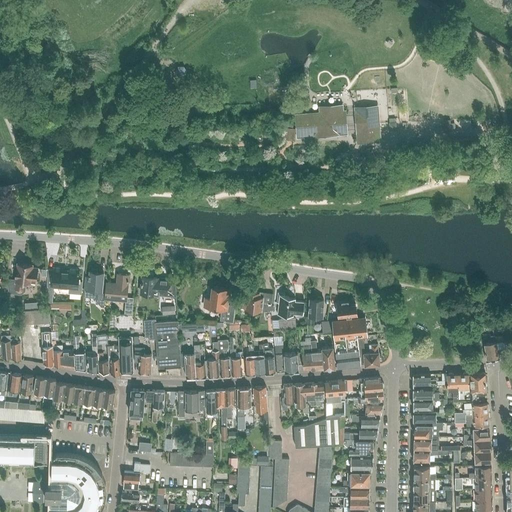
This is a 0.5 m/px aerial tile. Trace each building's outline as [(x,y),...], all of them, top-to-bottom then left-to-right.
[(324,115),(298,116),(299,134),(345,131),(344,113),(340,113),(339,105),(323,106),(324,115)] [(378,140),(376,106),(357,107),(359,141),(378,140)] [(443,131),(451,131),(451,119),(442,120),(443,131)] [(405,132),(404,122),(395,122),(395,133),(405,132)] [(295,129),(285,127),(284,138),(294,140),(295,129)] [(2,291),(8,292),(8,282),(3,282),(4,275),(1,274),(2,261),(0,260),(0,286),(2,287),(2,291)] [(22,293),(25,291),(26,283),(31,283),(31,282),(37,282),(38,274),(35,274),(37,265),(18,263),(15,280),(14,280),(14,279),(8,278),(8,282),(8,292),(22,293)] [(81,292),(82,281),(79,281),(79,271),(78,271),(78,269),(70,268),(70,270),(62,270),(62,268),(53,267),(53,269),(46,269),(47,286),(48,286),(49,303),(53,303),(54,286),(71,288),(70,292),(81,292)] [(104,307),(105,299),(106,293),(102,292),(102,291),(104,272),(97,271),(97,269),(92,269),(92,270),(90,270),(89,276),(86,276),(85,288),(85,297),(96,298),(96,300),(101,306),(104,307)] [(175,278),(153,277),(153,275),(152,273),(151,273),(149,273),(148,273),(146,274),(146,276),(143,275),(141,293),(176,296),(175,278)] [(126,301),(124,314),(132,314),(134,298),(127,297),(129,275),(118,274),(117,283),(107,282),(106,293),(105,299),(126,301)] [(206,303),(206,305),(208,306),(209,306),(209,307),(222,309),(220,320),(233,321),(235,305),(228,304),(230,288),(212,286),(211,298),(209,298),(207,299),(206,301),(206,303)] [(243,291),(241,307),(244,307),(244,308),(261,311),(259,322),(264,323),(264,311),(269,311),(269,310),(273,310),(274,305),(272,305),(273,293),(259,291),(257,291),(256,289),(251,288),(250,290),(248,290),(248,291),(243,291)] [(278,292),(277,302),(279,302),(278,313),(285,314),(285,318),(279,318),(280,327),(296,326),(295,318),(292,318),(291,316),(294,316),(294,314),(304,315),(305,301),(295,300),(296,297),(289,296),(289,295),(285,294),(285,293),(278,292)] [(309,316),(306,316),(306,317),(307,324),(314,324),(314,317),(323,318),(324,299),(310,298),(309,316)] [(337,302),(339,319),(357,317),(356,303),(349,304),(349,301),(337,302)] [(51,322),(49,308),(19,310),(21,323),(51,322)] [(357,317),(339,319),(332,320),(333,333),(334,340),(337,367),(361,365),(360,363),(358,337),(363,336),(367,335),(365,316),(357,317)] [(156,319),(144,319),(145,336),(147,336),(149,338),(157,337),(156,321),(156,319)] [(177,321),(177,320),(156,321),(157,337),(159,370),(167,369),(166,367),(185,366),(184,352),(180,353),(179,336),(178,330),(178,323),(177,321)] [(239,327),(240,327),(239,321),(229,322),(230,329),(240,328),(239,327)] [(95,329),(95,333),(92,333),(92,337),(92,354),(87,354),(88,369),(98,371),(98,352),(97,343),(97,336),(97,334),(97,333),(97,329),(95,329)] [(22,359),(20,341),(18,342),(17,337),(15,337),(14,330),(10,330),(11,335),(12,358),(22,359)] [(53,349),(53,345),(52,330),(41,331),(43,346),(44,363),(54,364),(53,349)] [(502,333),(496,334),(499,357),(510,355),(506,338),(503,338),(502,333)] [(103,334),(97,334),(97,336),(97,343),(103,343),(108,342),(108,334),(103,334)] [(301,345),(301,351),(303,364),(304,369),(314,368),(311,340),(310,334),(308,334),(305,334),(306,345),(301,345)] [(499,357),(496,334),(490,336),(490,341),(484,342),(486,358),(487,360),(499,357)] [(11,358),(9,339),(9,335),(1,335),(3,357),(11,358)] [(133,372),(132,361),(133,352),(132,336),(119,336),(119,344),(120,352),(120,371),(133,372)] [(365,351),(363,336),(358,337),(360,363),(365,363),(365,365),(380,364),(379,351),(378,343),(369,344),(370,351),(365,351)] [(73,337),(74,349),(76,368),(86,369),(85,351),(78,351),(78,346),(79,346),(79,337),(78,338),(78,337),(73,337)] [(207,361),(209,375),(221,374),(222,374),(219,339),(218,339),(218,341),(213,341),(213,350),(212,350),(212,358),(207,358),(207,361)] [(228,339),(219,339),(222,374),(233,374),(231,356),(230,356),(225,356),(225,354),(228,348),(229,348),(228,339)] [(236,352),(236,348),(234,348),(233,340),(230,341),(231,356),(233,374),(243,373),(241,351),(236,352)] [(325,367),(322,350),(317,350),(316,340),(311,340),(314,368),(325,367)] [(274,355),(274,347),(269,347),(269,342),(263,343),(263,344),(265,372),(275,371),(274,355)] [(30,343),(31,353),(39,353),(39,343),(30,343)] [(249,351),(249,356),(244,357),(245,373),(255,372),(254,350),(253,345),(252,343),(249,343),(249,346),(249,351)] [(53,345),(53,349),(54,364),(76,368),(74,349),(63,349),(63,344),(53,345)] [(120,373),(120,371),(120,352),(119,344),(108,345),(109,358),(110,360),(111,372),(120,373)] [(196,376),(209,375),(207,361),(205,361),(205,360),(200,360),(200,344),(194,344),(194,351),(194,353),(196,376)] [(255,372),(265,372),(263,344),(259,344),(260,350),(254,350),(255,372)] [(284,353),(284,345),(275,346),(277,371),(299,370),(299,364),(303,364),(301,351),(298,352),(284,353)] [(322,346),(322,350),(325,367),(336,367),(333,345),(322,346)] [(191,348),(188,348),(185,350),(185,352),(185,360),(187,376),(196,376),(194,353),(194,351),(193,349),(191,348)] [(104,352),(98,352),(98,371),(109,372),(108,359),(104,360),(104,352)] [(140,353),(133,352),(132,361),(139,362),(139,371),(145,372),(146,373),(148,373),(149,372),(151,372),(152,354),(140,353)] [(9,372),(0,370),(0,387),(1,388),(1,394),(6,395),(9,372)] [(471,372),(472,390),(472,402),(479,402),(478,389),(486,388),(485,381),(486,380),(486,374),(485,372),(471,372)] [(13,395),(14,390),(20,391),(22,374),(11,373),(9,394),(13,395)] [(413,385),(436,384),(447,384),(447,380),(436,380),(436,379),(431,379),(431,373),(413,374),(413,385)] [(453,399),(459,399),(458,383),(458,373),(447,373),(447,380),(447,384),(447,390),(453,390),(453,399)] [(458,373),(458,383),(459,399),(470,398),(469,373),(458,373)] [(23,374),(21,392),(21,397),(25,397),(26,393),(31,394),(34,375),(23,374)] [(34,392),(43,393),(46,377),(36,376),(34,392)] [(361,382),(361,390),(383,389),(382,380),(381,381),(380,376),(359,378),(359,382),(361,382)] [(53,395),(56,381),(56,379),(46,377),(43,393),(53,395)] [(326,404),(345,402),(345,399),(341,399),(341,393),(346,393),(345,379),(325,381),(326,394),(327,401),(326,401),(326,404)] [(66,383),(56,381),(53,395),(53,397),(63,398),(66,383)] [(320,404),(320,398),(325,397),(324,381),(314,382),(315,404),(320,404)] [(314,382),(305,383),(306,398),(310,398),(311,405),(315,404),(314,382)] [(76,384),(66,383),(63,398),(73,400),(76,384)] [(287,402),(294,402),(293,383),(284,384),(284,389),(285,398),(282,398),(283,409),(288,409),(287,402)] [(302,412),(303,424),(309,422),(309,416),(308,402),(306,402),(306,398),(305,383),(294,384),(296,406),(302,405),(303,411),(302,412)] [(83,402),(86,386),(76,384),(73,400),(83,402)] [(263,410),(264,420),(269,420),(268,410),(267,402),(266,389),(266,385),(253,386),(254,402),(261,402),(262,410),(263,410)] [(95,387),(86,386),(83,402),(93,403),(95,387)] [(238,406),(238,428),(245,428),(245,416),(244,416),(244,406),(251,406),(251,386),(237,387),(238,406)] [(93,403),(103,405),(105,389),(95,387),(93,403)] [(414,387),(414,398),(433,398),(433,399),(439,399),(439,392),(433,392),(433,387),(414,387)] [(140,389),(131,388),(130,413),(138,413),(138,418),(143,419),(145,389),(140,389)] [(226,389),(227,416),(227,425),(232,425),(232,416),(232,405),(236,405),(236,388),(226,389)] [(115,390),(105,389),(103,405),(113,406),(115,390)] [(146,401),(154,402),(153,410),(152,421),(157,421),(158,406),(164,407),(164,390),(147,389),(146,401)] [(218,415),(217,407),(217,389),(206,390),(207,411),(213,411),(213,416),(218,415)] [(217,407),(221,407),(222,416),(222,425),(222,438),(227,438),(227,425),(227,416),(226,389),(217,389),(217,407)] [(350,402),(360,401),(365,400),(382,399),(382,396),(383,396),(383,389),(361,390),(362,396),(361,396),(347,397),(347,401),(350,401),(350,402)] [(186,390),(178,390),(179,416),(185,415),(185,410),(189,410),(189,411),(200,411),(200,409),(205,408),(204,390),(198,390),(186,390)] [(433,399),(433,398),(414,398),(414,409),(433,409),(433,399)] [(365,401),(365,400),(360,401),(361,414),(380,413),(383,401),(365,401)] [(488,402),(479,402),(472,402),(472,403),(472,408),(463,409),(463,412),(464,412),(466,412),(466,414),(489,413),(488,402)] [(414,421),(416,422),(436,422),(436,412),(414,411),(414,421)] [(463,412),(460,412),(454,412),(455,420),(465,420),(464,412),(463,412)] [(467,425),(473,425),(489,424),(489,413),(466,414),(466,417),(467,425)] [(303,424),(294,425),(296,446),(320,445),(331,444),(330,414),(326,415),(326,417),(317,420),(309,422),(303,424)] [(352,414),(350,414),(348,414),(348,420),(357,420),(361,420),(361,426),(378,426),(380,415),(356,415),(356,414),(352,414)] [(415,423),(415,429),(413,430),(413,433),(415,434),(415,435),(432,436),(433,429),(443,429),(443,422),(436,422),(416,422),(415,423)] [(350,438),(352,439),(354,438),(354,437),(376,437),(378,426),(361,426),(359,426),(359,432),(350,432),(345,432),(345,439),(350,439),(350,438)] [(473,439),(490,438),(490,426),(473,427),(473,439)] [(0,461),(48,462),(48,437),(0,435),(0,461)] [(439,436),(432,436),(415,435),(415,437),(415,442),(412,443),(412,447),(414,448),(414,449),(431,449),(438,449),(439,436)] [(273,440),(273,438),(270,438),(270,446),(282,446),(282,440),(280,440),(273,440)] [(349,454),(351,454),(371,455),(371,452),(373,452),(373,439),(354,438),(352,439),(353,447),(349,447),(349,454)] [(490,438),(473,439),(468,439),(464,439),(464,445),(467,444),(468,444),(474,443),(474,451),(491,450),(490,438)] [(140,441),(139,449),(151,450),(152,442),(140,441)] [(333,453),(334,444),(331,444),(320,445),(319,451),(333,453)] [(448,449),(438,449),(431,449),(414,449),(414,454),(412,455),(412,459),(414,460),(414,461),(430,461),(430,454),(448,454),(448,449)] [(492,461),(491,450),(474,451),(475,462),(492,461)] [(101,511),(105,503),(107,493),(107,492),(106,483),(106,482),(102,473),(96,465),(88,458),(79,454),(78,454),(69,453),(57,452),(57,453),(53,457),(52,457),(51,485),(47,485),(49,482),(34,481),(33,501),(46,501),(46,497),(55,498),(54,507),(51,507),(50,511),(101,511)] [(183,452),(170,452),(170,465),(183,465),(183,452)] [(373,455),(371,455),(351,454),(351,468),(352,468),(369,468),(372,468),(374,455),(373,455)] [(257,464),(268,464),(269,455),(258,455),(257,457),(252,457),(252,463),(257,463),(257,464)] [(250,469),(251,458),(239,457),(238,469),(250,469)] [(124,470),(123,480),(124,480),(123,487),(125,488),(138,489),(138,488),(138,482),(139,482),(140,469),(144,470),(143,472),(150,472),(150,464),(135,462),(134,471),(124,470)] [(492,476),(491,465),(475,465),(475,472),(469,472),(469,477),(475,477),(492,476)] [(430,473),(430,466),(414,466),(414,477),(430,477),(430,478),(435,478),(436,478),(436,473),(430,473)] [(369,468),(352,468),(352,471),(351,471),(351,472),(348,472),(348,479),(344,479),(344,483),(350,484),(369,484),(370,471),(369,471),(369,468)] [(227,483),(235,483),(234,474),(227,475),(227,483)] [(492,476),(475,477),(475,488),(492,488),(492,476)] [(414,489),(430,489),(435,489),(435,478),(430,478),(430,477),(414,477),(414,489)] [(317,479),(316,485),(330,487),(331,480),(317,479)] [(339,491),(341,496),(350,496),(369,496),(369,486),(351,486),(350,491),(339,491)] [(167,511),(168,503),(164,503),(164,494),(164,488),(158,487),(158,493),(156,511),(167,511)] [(147,490),(140,489),(125,488),(124,490),(122,490),(121,500),(139,502),(139,501),(143,502),(143,504),(147,505),(147,502),(149,502),(149,497),(147,496),(147,498),(139,497),(140,494),(142,494),(142,493),(146,493),(147,490)] [(475,488),(476,500),(492,499),(492,488),(475,488)] [(436,489),(435,489),(430,489),(414,489),(414,500),(433,501),(436,501),(436,489)] [(273,507),(287,499),(288,492),(274,491),(273,507)] [(341,506),(344,506),(350,507),(369,507),(369,496),(350,496),(350,502),(341,502),(341,506)] [(476,500),(476,511),(492,511),(492,499),(476,500)] [(414,511),(429,511),(433,511),(433,501),(414,500),(414,511)] [(394,502),(393,511),(401,511),(402,502),(394,502)] [(130,504),(121,503),(119,511),(128,511),(129,509),(130,504)]
